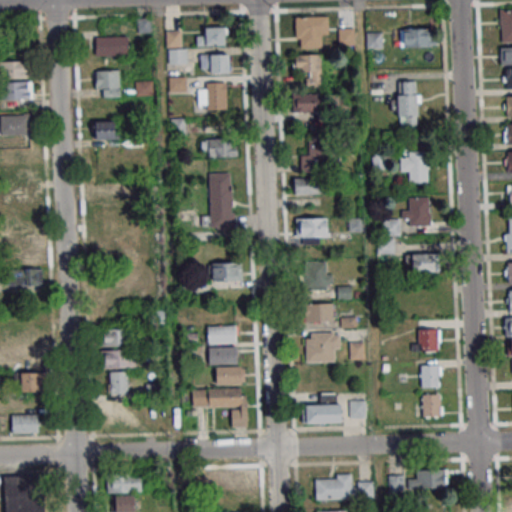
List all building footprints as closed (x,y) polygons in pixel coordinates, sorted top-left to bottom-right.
[(511,41),(511,9),(500,9),(500,42),(511,41)] [(327,16),(295,16),(295,47),(327,47),(327,16)] [(138,18),(138,31),(150,31),(150,18),(138,18)] [(205,26),(205,35),(196,35),(196,45),(226,45),(226,26),(205,26)] [(354,44),(354,27),(338,27),(338,44),(354,44)] [(399,28),(399,46),(434,46),(434,28),(399,28)] [(366,48),(382,48),(382,31),(366,31),(366,48)] [(127,37),(94,37),(94,55),(127,55),(127,37)] [(511,46),(500,46),(500,65),(511,64),(511,46)] [(229,53),(200,53),(200,72),(229,72),(229,53)] [(321,53),(294,53),(294,71),(305,71),(305,87),(321,87),(321,53)] [(26,61),(0,61),(0,77),(26,77),(26,61)] [(511,67),(503,68),(503,88),(511,87),(511,67)] [(119,70),(94,70),(94,96),(119,96),(119,70)] [(185,76),(168,76),(168,91),(185,91),(185,76)] [(418,124),(418,80),(397,80),(397,124),(418,124)] [(31,98),(31,81),(3,81),(3,98),(31,98)] [(135,81),(135,94),(151,94),(151,81),(135,81)] [(198,81),(198,109),(226,109),(226,81),(198,81)] [(322,93),(292,93),(292,112),(322,112),(322,93)] [(29,135),(29,116),(1,116),(1,135),(29,135)] [(185,118),(171,118),(171,135),(185,135),(185,118)] [(91,120),(91,139),(114,139),(114,120),(91,120)] [(503,144),(511,143),(511,122),(503,123),(503,144)] [(201,138),(201,156),(227,156),(227,138),(201,138)] [(300,171),(339,170),(338,148),(326,149),(326,139),(308,139),(308,153),(300,153),(300,171)] [(34,162),(34,144),(4,144),(4,162),(34,162)] [(399,171),(409,171),(409,182),(427,182),(427,151),(399,151),(399,171)] [(4,181),(34,181),(34,166),(4,166),(4,181)] [(232,172),(208,172),(209,215),(193,216),(193,228),(234,227),(232,172)] [(293,194),(327,194),(327,178),(293,178),(293,194)] [(94,200),(121,200),(121,184),(94,184),(94,200)] [(36,203),(36,187),(4,187),(4,203),(36,203)] [(402,209),(402,225),(431,225),(431,196),(408,196),(408,209),(402,209)] [(122,204),(96,204),(96,221),(122,221),(122,204)] [(296,243),(327,243),(327,218),(296,218),(296,243)] [(349,230),(361,230),(361,218),(349,218),(349,230)] [(377,237),(377,253),(394,253),(394,236),(400,236),(400,218),(382,218),(382,237),(377,237)] [(37,244),(37,227),(12,227),(12,244),(37,244)] [(119,243),(101,245),(102,254),(120,253),(119,243)] [(41,248),(15,248),(15,264),(41,264),(41,248)] [(435,253),(409,253),(409,271),(435,271),(435,253)] [(330,289),(330,261),(304,261),(304,289),(330,289)] [(241,280),(241,262),(209,262),(209,280),(241,280)] [(42,285),(42,269),(10,269),(10,285),(42,285)] [(304,321),(333,321),(333,303),(304,303),(304,321)] [(511,315),(503,316),(503,335),(511,335),(511,315)] [(207,325),(207,343),(236,342),(236,325),(207,325)] [(418,343),(413,343),(413,350),(440,350),(440,327),(418,327),(418,343)] [(100,328),(100,345),(127,345),(127,328),(100,328)] [(305,332),(305,361),(339,361),(339,332),(305,332)] [(365,359),(365,341),(349,341),(349,359),(365,359)] [(237,364),(237,346),(208,346),(208,364),(237,364)] [(135,349),(102,349),(102,367),(135,367),(135,349)] [(13,373),(13,391),(41,391),(41,370),(42,370),(42,351),(19,351),(19,373),(13,373)] [(420,387),(440,387),(440,364),(420,364),(420,387)] [(215,366),(215,384),(244,384),(244,366),(215,366)] [(128,393),(127,371),(108,371),(109,393),(128,393)] [(191,388),(192,408),(230,407),(230,427),(247,427),(246,388),(191,388)] [(440,393),(420,393),(420,416),(440,416),(440,393)] [(9,411),(38,411),(38,394),(9,394),(9,411)] [(366,399),(349,399),(349,417),(366,417),(366,399)] [(129,424),(128,402),(111,402),(111,424),(129,424)] [(156,418),(155,402),(138,403),(139,419),(156,418)] [(302,403),(302,422),(342,422),(342,403),(302,403)] [(37,414),(11,414),(11,433),(37,433),(37,414)] [(214,486),(247,486),(247,469),(214,469),(214,486)] [(446,489),(446,469),(416,469),(416,479),(407,479),(407,489),(446,489)] [(107,473),(107,492),(141,492),(141,473),(107,473)] [(315,499),(374,498),(373,481),(352,482),(352,473),(334,473),(334,477),(314,477),(315,499)] [(388,474),(388,491),(403,491),(403,474),(388,474)] [(5,475),(5,511),(44,511),(44,475),(5,475)] [(221,492),(221,509),(251,509),(251,492),(221,492)] [(133,511),(133,495),(108,495),(108,511),(133,511)]
